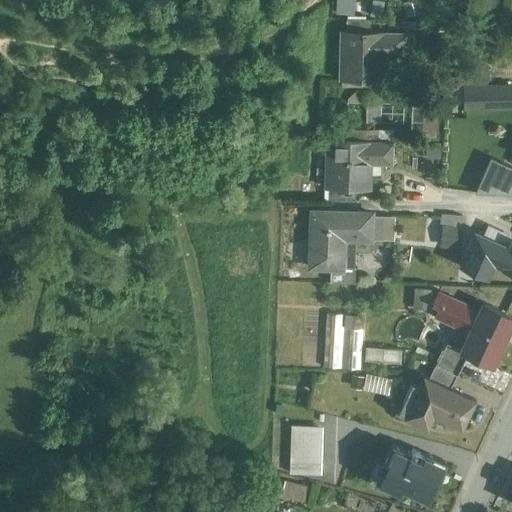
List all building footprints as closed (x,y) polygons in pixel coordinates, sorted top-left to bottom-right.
[(337,0),(337,11),(356,11),(356,0),(337,0)] [(371,18),(347,17),(347,30),(371,31),(371,18)] [(446,21),(427,20),(427,28),(446,28),(446,21)] [(347,30),(342,30),(341,78),(381,80),(382,55),(405,55),(406,32),(371,31),(347,30)] [(509,84),(466,85),(466,107),(510,106),(509,84)] [(393,140),(329,138),(327,186),(328,186),(355,187),(367,188),(368,162),(392,163),(393,140)] [(355,187),(328,186),(328,198),(354,199),(355,187)] [(371,212),(312,210),(310,266),(330,266),(342,267),(342,266),(343,237),(370,238),(371,212)] [(460,246),(464,214),(445,212),(441,243),(460,246)] [(382,220),(372,220),(371,238),(382,238),(382,220)] [(511,241),(510,247),(475,231),(461,262),(487,274),(493,261),(501,264),(501,265),(511,269),(511,241)] [(342,266),(342,267),(330,266),(329,281),(353,282),(354,266),(342,266)] [(430,287),(414,286),(413,307),(425,307),(430,287)] [(480,310),(439,291),(434,301),(440,303),(435,314),(470,331),(462,348),(461,349),(467,352),(491,363),(511,319),(511,314),(483,301),(480,310)] [(363,313),(326,311),(323,366),(360,368),(363,313)] [(462,348),(446,341),(435,363),(457,373),(467,352),(461,349),(462,348)] [(365,345),(365,358),(402,360),(402,346),(365,345)] [(457,373),(435,363),(429,376),(450,387),(457,373)] [(366,370),(362,385),(389,392),(393,376),(366,370)] [(429,376),(424,374),(405,415),(427,426),(433,413),(461,426),(475,398),(450,387),(429,376)] [(322,424),(290,423),(289,472),(321,473),(322,424)] [(411,463),(393,454),(385,470),(404,479),(400,486),(427,499),(441,470),(425,462),(427,456),(417,451),(411,463)]
